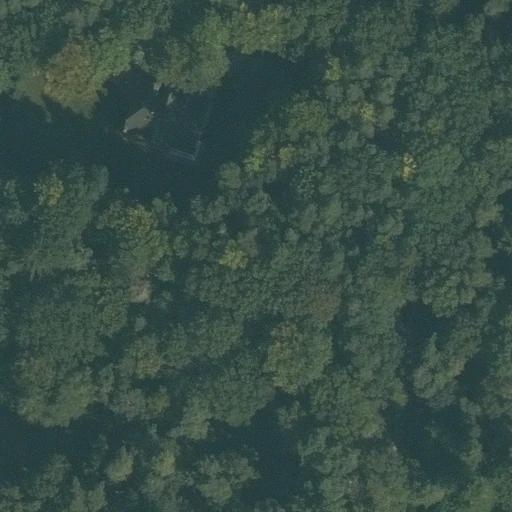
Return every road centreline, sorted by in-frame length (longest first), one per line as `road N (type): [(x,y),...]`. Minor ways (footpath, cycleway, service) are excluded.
road 1 (track): [(511,395),(0,227)]
road 2 (residential): [(501,71),(405,356),(390,511)]
road 3 (residential): [(282,0),(501,71)]
